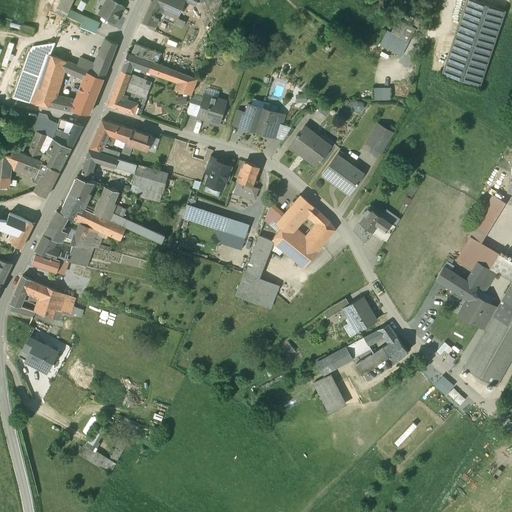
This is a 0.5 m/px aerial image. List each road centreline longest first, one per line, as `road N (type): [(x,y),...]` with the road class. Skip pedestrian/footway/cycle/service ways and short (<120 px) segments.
road 1 (residential): [(496,416),(407,331),(335,219),(300,185),(229,149),(98,111)]
road 2 (secondary): [(98,111),(0,307)]
road 3 (secondary): [(0,377),(31,511)]
